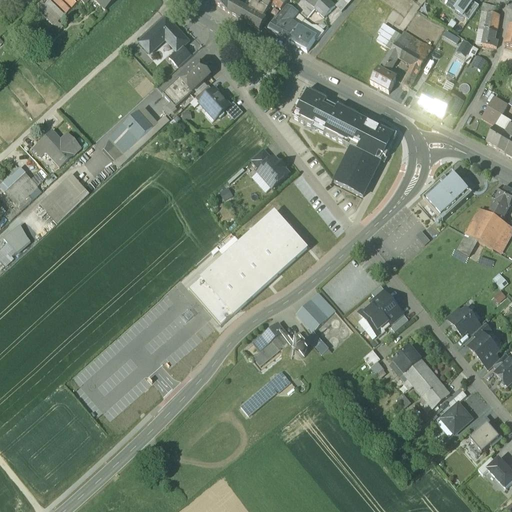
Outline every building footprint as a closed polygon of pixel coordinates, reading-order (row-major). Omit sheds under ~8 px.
[(54,26),(67,14),(57,3),(60,0),(51,0),(40,12),(54,26)] [(60,0),(57,3),(67,14),(81,0),(60,0)] [(93,0),(105,11),(115,2),(113,0),(93,0)] [(217,0),(214,3),(226,12),(231,5),(236,0),(217,0)] [(269,5),(260,0),(252,0),(247,10),(248,10),(262,17),(269,5)] [(267,0),(278,10),(287,0),(267,0)] [(301,0),(292,11),(296,15),(301,19),(310,8),(301,0)] [(328,0),(320,0),(314,8),(324,17),(334,6),(328,0)] [(472,2),(468,0),(463,0),(460,5),(455,12),(462,17),(472,2)] [(497,8),(482,4),(477,32),(485,33),(488,15),(495,17),(497,8)] [(231,5),(226,12),(259,31),(265,19),(262,17),(248,10),(247,10),(240,11),(231,5)] [(286,6),(266,31),(278,37),(284,30),(296,15),(292,11),(286,6)] [(495,17),(488,15),(485,33),(495,35),(498,17),(495,17)] [(186,43),(166,21),(141,43),(150,53),(165,39),(176,52),(182,47),(186,43)] [(310,25),(299,38),(300,39),(311,45),(321,33),(310,25)] [(284,30),(278,37),(287,41),(291,34),(284,30)] [(495,35),(485,33),(482,47),(496,50),(499,42),(494,41),(495,35)] [(299,38),(291,34),(287,41),(296,46),(300,39),(299,38)] [(403,34),(396,45),(410,53),(416,57),(417,55),(426,60),(431,51),(403,34)] [(300,39),(296,46),(306,52),(311,45),(300,39)] [(410,53),(396,45),(389,55),(396,59),(404,64),(410,53)] [(191,58),(182,47),(176,52),(168,59),(178,70),(191,58)] [(416,57),(410,53),(404,64),(412,69),(419,73),(426,60),(417,55),(416,57)] [(389,55),(377,73),(385,77),(396,59),(389,55)] [(475,55),(469,64),(481,72),(487,62),(475,55)] [(197,63),(179,79),(192,94),(210,77),(202,69),(203,69),(197,63)] [(419,73),(412,69),(402,87),(409,91),(419,73)] [(385,77),(377,73),(370,86),(388,95),(395,83),(385,77)] [(179,79),(162,95),(175,109),(192,94),(179,79)] [(434,90),(423,84),(415,97),(423,101),(428,91),(432,94),(434,90)] [(208,87),(195,99),(199,104),(213,92),(208,87)] [(259,94),(263,99),(267,96),(263,90),(259,94)] [(229,107),(214,91),(213,92),(199,104),(208,114),(210,112),(217,119),(220,119),(224,116),(224,112),(229,107)] [(397,136),(307,91),(293,119),(351,148),(333,183),(363,198),(383,158),(386,159),(397,136)] [(432,94),(428,91),(423,101),(419,108),(431,114),(439,97),(432,94)] [(439,97),(431,114),(442,120),(446,113),(451,103),(446,101),(439,97)] [(461,103),(448,97),(446,101),(451,103),(446,113),(454,117),(461,103)] [(494,101),(483,120),(495,127),(499,121),(507,108),(494,101)] [(233,105),(224,112),(233,122),(242,115),(233,105)] [(152,130),(137,114),(109,140),(124,156),(152,130)] [(170,123),(174,127),(180,121),(176,117),(170,123)] [(509,127),(499,121),(496,127),(494,130),(506,137),(507,135),(510,127),(510,126),(509,127)] [(506,137),(494,130),(485,144),(504,155),(511,142),(511,128),(510,127),(507,135),(506,137)] [(67,136),(55,146),(46,137),(33,149),(41,158),(45,154),(59,169),(80,150),(67,136)] [(263,151),(250,162),(259,172),(272,161),(263,151)] [(278,164),(274,159),(272,161),(259,172),(257,174),(272,190),(288,175),(284,170),(284,169),(279,164),(278,164)] [(452,172),(422,199),(442,221),(472,195),(452,172)] [(24,175),(4,194),(17,208),(37,189),(24,175)] [(69,177),(39,205),(57,224),(88,196),(69,177)] [(219,194),(224,201),(232,196),(227,188),(219,194)] [(511,193),(503,189),(487,216),(501,224),(511,204),(511,193)] [(487,216),(480,212),(466,237),(493,252),(500,240),(501,241),(508,228),(501,224),(487,216)] [(275,214),(198,282),(191,288),(204,302),(204,308),(220,327),(233,316),(307,250),(275,214)] [(22,232),(20,227),(3,240),(15,253),(28,242),(26,239),(22,232)] [(32,237),(27,229),(22,232),(26,239),(32,237)] [(424,246),(430,242),(422,231),(416,236),(424,246)] [(19,259),(6,245),(0,250),(0,262),(7,270),(19,259)] [(502,280),(497,284),(501,289),(506,285),(502,280)] [(384,293),(380,288),(371,296),(374,300),(383,293),(384,294),(384,293)] [(384,294),(383,293),(374,300),(375,301),(370,305),(372,307),(363,314),(361,312),(358,314),(378,338),(381,336),(377,332),(387,324),(389,326),(401,316),(396,310),(392,304),(384,294)] [(505,300),(499,294),(493,299),(498,305),(505,300)] [(334,313),(318,295),(295,316),(312,333),(334,313)] [(370,305),(361,312),(363,314),(372,307),(370,305)] [(481,321),(470,308),(465,312),(477,325),(481,321)] [(183,317),(187,321),(194,315),(190,311),(183,317)] [(457,311),(447,320),(451,325),(461,316),(461,315),(457,311)] [(477,325),(465,312),(461,315),(461,316),(451,325),(453,327),(454,327),(456,330),(456,331),(462,338),(468,333),(467,332),(477,325)] [(403,317),(390,329),(393,333),(407,322),(403,317)] [(337,319),(334,318),(332,319),(330,320),(329,323),(330,326),(333,328),(335,328),(337,328),(339,325),(340,322),(339,320),(337,319)] [(277,324),(260,338),(267,347),(283,334),(284,333),(277,324)] [(387,324),(377,332),(381,336),(384,333),(383,331),(389,326),(387,324)] [(477,325),(467,332),(468,333),(472,338),(473,336),(481,329),(477,325)] [(485,326),(473,336),(477,341),(483,337),(490,331),(485,326)] [(327,327),(325,327),(323,328),(321,329),(320,332),(321,335),(323,337),(326,337),(328,336),(330,334),(330,331),(329,329),(327,327)] [(345,328),(342,327),(340,328),(338,330),(337,333),(338,336),(341,338),(343,338),(345,337),(347,335),(348,332),(347,330),(345,328)] [(490,331),(483,337),(498,353),(504,347),(490,331)] [(290,342),(283,334),(267,347),(260,338),(252,344),(259,352),(252,358),(260,367),(280,350),(279,350),(290,342)] [(328,352),(312,335),(305,341),(321,358),(328,352)] [(336,337),(333,337),(331,337),(329,339),(328,342),(329,345),(332,347),(334,347),(336,346),(338,344),(339,341),(338,339),(336,337)] [(477,341),(469,349),(484,366),(494,357),(498,353),(483,337),(477,341)] [(305,347),(301,345),(296,344),(293,346),(291,350),(291,353),(292,357),(295,359),(300,360),(303,359),(306,355),(306,354),(306,352),(305,347)] [(420,362),(410,349),(393,363),(403,376),(420,362)] [(372,352),(363,360),(366,364),(376,357),(372,352)] [(376,357),(366,364),(370,369),(379,361),(376,357)] [(494,357),(484,366),(489,372),(493,368),(499,362),(494,357)] [(499,362),(493,368),(497,373),(510,362),(505,357),(499,362)] [(420,362),(403,376),(408,381),(424,366),(420,362)] [(497,373),(496,374),(499,378),(499,380),(501,382),(501,384),(503,387),(506,387),(507,388),(511,383),(511,364),(510,362),(497,373)] [(377,364),(371,369),(375,374),(381,369),(377,364)] [(424,366),(408,381),(432,410),(449,396),(424,366)] [(281,373),(240,408),(248,418),(289,383),(281,373)] [(410,390),(397,401),(404,410),(417,399),(410,390)] [(449,406),(453,410),(457,406),(466,398),(463,394),(449,406)] [(454,436),(471,421),(457,406),(453,410),(441,420),(454,436)] [(472,429),(477,434),(487,426),(489,428),(492,425),(486,418),(472,429)] [(492,451),(503,441),(496,433),(494,434),(489,428),(487,426),(477,434),(469,441),(481,456),(490,448),(492,451)] [(490,459),(477,471),(482,477),(488,472),(487,471),(495,464),(490,459)] [(511,483),(511,476),(498,462),(495,464),(487,471),(488,472),(505,490),(511,483)]
